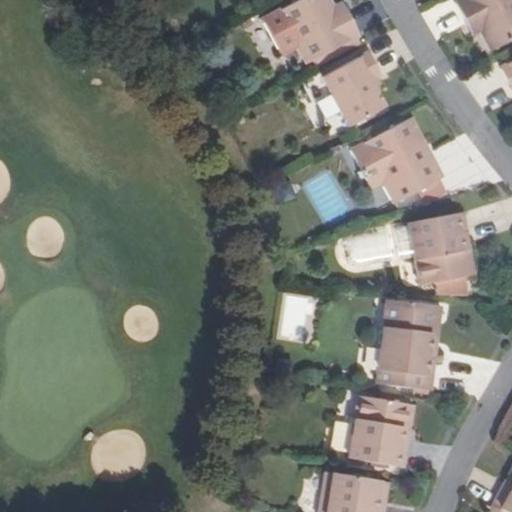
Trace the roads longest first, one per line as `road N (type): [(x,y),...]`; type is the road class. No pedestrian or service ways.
road 1 (residential): [(511,183),(442,102),(386,0)]
road 2 (residential): [(432,511),(477,412),(511,358)]
